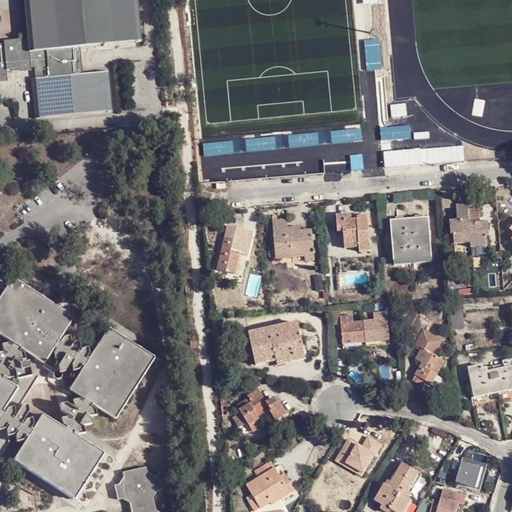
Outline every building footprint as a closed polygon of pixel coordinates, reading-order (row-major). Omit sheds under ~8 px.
[(28,54),(80,50),(141,44),(137,0),(23,0),(27,40),(28,54)] [(28,54),(27,40),(0,42),(0,84),(8,84),(7,72),(18,71),(19,75),(31,74),(31,71),(34,70),(35,81),(83,76),(80,50),(28,54)] [(83,76),(35,81),(39,117),(112,110),(108,74),(83,76)] [(300,120),(284,121),(286,151),(302,150),(300,120)] [(385,122),(377,144),(380,145),(382,146),(383,148),(386,150),(387,151),(388,153),(389,156),(390,159),(391,162),(413,160),(413,157),(412,152),(410,147),(408,143),(407,141),(406,139),(404,137),(402,134),(400,132),(398,130),(395,127),(391,125),(385,122)] [(428,124),(419,127),(426,147),(435,143),(428,124)] [(349,130),(344,136),(341,139),(338,143),(336,146),(336,149),(335,152),(334,155),(333,160),(333,163),(333,167),(334,170),(347,169),(347,167),(347,164),(347,161),(348,157),(349,155),(350,152),(352,150),(354,147),(357,143),(349,130)] [(435,148),(436,155),(453,153),(452,146),(435,148)] [(212,203),(213,211),(228,210),(227,202),(212,203)] [(456,206),(457,221),(469,220),(468,209),(468,204),(456,206)] [(469,224),(480,224),(479,208),(468,209),(469,220),(469,224)] [(343,228),(344,240),(358,239),(359,244),(359,249),(370,248),(368,214),(357,215),(357,218),(352,218),(351,212),(337,213),(338,229),(343,228)] [(391,221),(394,263),(431,259),(428,218),(391,221)] [(294,255),(306,254),(305,251),(315,251),(314,232),(302,232),(302,228),(288,229),(288,220),(273,221),(276,258),(294,257),(294,255)] [(469,220),(457,221),(450,221),(451,235),(454,235),(455,244),(471,243),(471,247),(488,246),(487,237),(489,237),(488,223),(480,224),(469,224),(469,220)] [(218,270),(225,272),(235,275),(240,253),(233,251),(235,240),(226,238),(218,270)] [(235,275),(225,272),(223,279),(240,283),(250,244),(235,240),(233,251),(240,253),(235,275)] [(305,251),(306,254),(306,263),(316,262),(315,251),(305,251)] [(0,421),(1,422),(0,424),(0,431),(6,430),(8,427),(10,428),(8,432),(9,437),(15,436),(17,433),(19,434),(17,438),(18,443),(24,442),(26,438),(28,440),(13,462),(75,501),(104,455),(74,436),(75,434),(79,436),(86,434),(85,429),(80,426),(81,425),(85,428),(92,425),(91,420),(86,417),(87,416),(91,419),(98,417),(96,410),(93,408),(94,406),(115,420),(154,359),(110,330),(90,360),(87,359),(90,355),(89,349),(82,350),(80,354),(79,353),(81,349),(80,342),(74,343),(72,348),(69,347),(72,343),(71,337),(64,339),(62,342),(59,340),(73,317),(13,280),(0,300),(0,335),(14,345),(13,346),(10,344),(3,346),(4,352),(8,355),(7,357),(2,354),(0,353),(0,362),(3,364),(2,365),(0,363),(0,421)] [(399,305),(400,312),(414,311),(413,303),(399,305)] [(386,305),(386,313),(387,317),(395,316),(394,305),(386,305)] [(455,316),(451,316),(452,331),(465,330),(464,315),(463,314),(462,309),(455,309),(455,316)] [(341,325),(340,318),(339,310),(332,311),(334,325),(341,325)] [(375,321),(364,322),(366,342),(389,340),(387,317),(386,313),(374,314),(375,321)] [(408,334),(419,340),(423,331),(426,333),(432,322),(418,315),(408,334)] [(366,342),(364,322),(353,323),(353,316),(340,318),(341,325),(343,345),(366,342)] [(250,334),(256,364),(276,360),(277,365),(305,358),(297,323),(250,334)] [(423,331),(419,340),(415,346),(421,350),(416,360),(422,364),(413,380),(424,386),(427,382),(431,384),(444,361),(434,355),(442,341),(426,333),(423,331)] [(468,370),(470,377),(511,367),(511,360),(502,363),(503,366),(483,370),(481,367),(468,370)] [(511,367),(470,377),(471,386),(469,387),(472,399),(511,389),(511,367)] [(247,421),(250,425),(260,419),(271,412),(279,407),(276,403),(274,399),(267,403),(259,390),(248,397),(252,404),(236,413),(243,424),(247,421)] [(280,401),(276,403),(279,407),(271,412),(277,420),(288,413),(280,401)] [(260,419),(250,425),(254,432),(264,426),(260,419)] [(256,471),(260,477),(276,467),(272,461),(256,471)] [(478,488),(483,467),(461,462),(456,483),(478,488)] [(335,464),(327,478),(336,482),(338,479),(348,483),(347,485),(351,487),(360,471),(347,463),(344,469),(342,467),(335,464)] [(375,501),(382,505),(390,509),(394,511),(403,511),(411,500),(408,498),(422,474),(402,463),(397,472),(396,471),(387,486),(385,485),(375,501)] [(276,467),(260,477),(247,486),(254,497),(248,500),(255,511),(269,501),(271,504),(294,489),(285,474),(281,476),(276,467)] [(158,511),(157,511),(154,499),(157,492),(163,491),(160,476),(154,477),(147,471),(146,468),(123,473),(124,479),(120,485),(115,486),(119,501),(123,500),(130,505),(131,511),(158,511)] [(336,482),(327,478),(318,495),(335,505),(347,485),(348,483),(338,479),(336,482)] [(439,504),(437,511),(457,511),(459,505),(462,496),(464,489),(445,484),(439,504)] [(431,511),(437,511),(439,504),(434,503),(431,511)]
